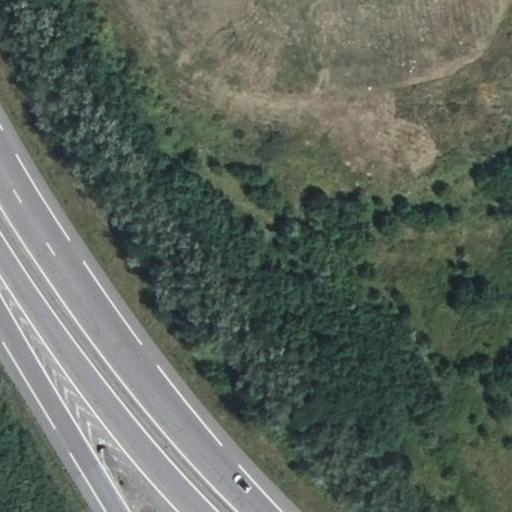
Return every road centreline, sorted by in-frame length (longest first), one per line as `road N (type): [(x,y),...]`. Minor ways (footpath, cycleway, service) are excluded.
road 1 (trunk): [(259,511),(83,311),(0,173)]
road 2 (trunk): [(0,252),(111,411),(198,511)]
road 3 (trunk): [(0,311),(123,511)]
